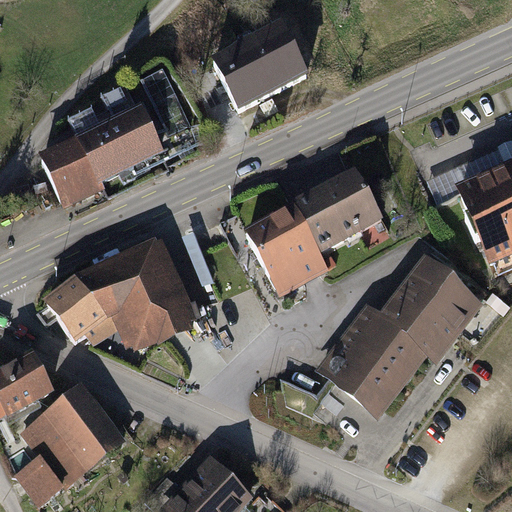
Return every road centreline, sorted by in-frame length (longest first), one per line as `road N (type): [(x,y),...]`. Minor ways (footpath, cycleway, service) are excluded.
road 1 (primary): [(511,45),(0,276)]
road 2 (unclassified): [(398,511),(34,340),(0,310)]
road 3 (track): [(230,380),(150,207)]
